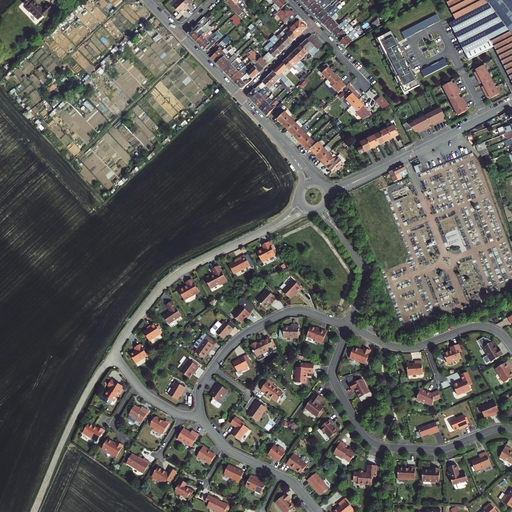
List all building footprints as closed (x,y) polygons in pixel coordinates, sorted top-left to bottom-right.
[(32,1),(30,0),(25,0),(23,3),(27,7),(25,8),(29,13),(30,12),(38,20),(42,15),(44,17),(53,9),(47,4),(42,8),(41,7),(40,7),(33,0),(32,1)] [(185,11),(189,9),(180,0),(179,0),(172,7),(179,14),(184,10),(185,11)] [(190,4),(193,0),(180,0),(189,9),(191,6),(190,4)] [(232,0),(225,0),(231,6),(232,6),(233,7),(232,8),(236,12),(240,8),(232,0)] [(241,0),(232,0),(240,8),(245,13),(246,12),(242,7),(246,4),(241,0)] [(287,3),(283,0),(278,0),(275,4),(281,10),(287,3)] [(315,0),(314,1),(313,0),(310,0),(304,5),(308,9),(316,2),(318,0),(315,0)] [(451,23),(467,54),(470,59),(489,49),(490,50),(495,47),(511,81),(511,0),(446,0),(457,19),(451,23)] [(321,2),(318,4),(316,2),(308,9),(312,13),(320,6),(323,3),(321,2)] [(325,5),(321,8),(320,6),(312,13),(316,17),(323,10),(327,7),(325,5)] [(281,11),(280,10),(276,14),(285,22),(288,19),(295,12),(294,10),(292,12),(286,6),(281,11)] [(261,21),(250,9),(248,12),(259,23),(261,21)] [(328,9),(325,12),(323,10),(316,17),(319,21),(327,14),(330,11),(328,9)] [(300,22),(302,19),(295,12),(288,19),(292,23),(302,33),(306,28),(300,22)] [(331,13),(329,16),(327,14),(319,21),(323,25),(331,18),(333,16),(331,13)] [(438,14),(402,32),(406,38),(441,20),(438,14)] [(234,24),(240,19),(237,15),(231,21),(234,24)] [(334,17),(332,19),(331,18),(323,25),(331,33),(338,26),(335,23),(337,21),(334,17)] [(204,27),(207,24),(202,19),(189,32),(188,35),(192,39),(204,27)] [(237,27),(242,21),(240,19),(234,24),(237,27)] [(373,23),(376,27),(381,22),(378,19),(373,23)] [(338,26),(331,33),(335,38),(345,29),(342,27),(343,26),(343,25),(346,22),(344,21),(342,23),(341,24),(338,26)] [(291,24),(293,27),(290,29),(297,37),(302,33),(292,23),(291,24)] [(209,28),(207,30),(204,27),(192,39),(196,43),(205,34),(206,33),(209,30),(210,29),(209,28)] [(290,29),(288,27),(283,31),(292,41),(297,37),(290,29)] [(349,28),(348,27),(345,29),(335,38),(340,42),(351,32),(353,30),(350,27),(349,28)] [(406,92),(420,85),(416,78),(417,78),(412,69),(413,68),(411,63),(410,64),(403,51),(404,50),(401,45),(400,45),(396,37),(392,30),(378,37),(382,44),(381,44),(388,58),(389,58),(395,71),(395,72),(402,85),(406,92)] [(280,34),(277,37),(280,40),(287,47),(292,41),(283,31),(282,31),(280,34)] [(351,32),(340,42),(345,48),(352,41),(356,38),(353,36),(356,33),(354,32),(353,33),(351,32)] [(207,40),(209,38),(205,34),(196,43),(201,48),(207,41),(207,40)] [(209,38),(207,40),(207,41),(201,48),(204,51),(205,49),(207,51),(216,42),(213,39),(215,36),(213,34),(212,35),(209,38)] [(280,52),(287,47),(280,40),(277,37),(275,35),(269,40),(271,42),(274,46),(280,52)] [(311,36),(307,39),(301,45),(309,53),(312,57),(319,51),(318,50),(320,47),(321,46),(311,36)] [(269,53),(274,58),(280,52),(274,46),(271,42),(264,48),(269,53)] [(309,53),(301,45),(297,49),(305,57),(309,53)] [(250,53),(253,57),(258,62),(264,68),(269,64),(263,58),(263,57),(261,59),(256,54),(256,55),(249,47),(246,49),(250,53)] [(220,48),(217,50),(217,52),(210,58),(216,64),(225,55),(226,54),(220,48)] [(305,57),(297,49),(293,53),(300,61),(305,57)] [(274,58),(269,53),(263,58),(269,64),(274,58)] [(300,61),(293,53),(290,56),(297,64),(299,62),(301,65),(303,63),(300,61)] [(230,55),(228,58),(225,55),(216,64),(220,68),(231,57),(230,55)] [(297,64),(290,56),(286,59),(296,69),(299,66),(297,64)] [(230,60),(233,58),(231,57),(220,68),(223,71),(232,62),(230,60)] [(445,58),(421,70),(424,77),(449,65),(445,58)] [(296,69),(286,59),(283,63),(289,69),(292,73),(296,69)] [(237,63),(235,65),(232,62),(223,71),(227,75),(239,64),(237,63)] [(264,68),(258,62),(254,66),(259,72),(264,68)] [(283,75),(289,69),(283,63),(274,71),(281,79),(285,82),(289,87),(292,84),(283,75)] [(328,79),(334,73),(325,63),(318,69),(328,79)] [(237,67),(240,65),(239,64),(227,75),(231,79),(238,72),(236,70),(238,68),(237,67)] [(476,75),(478,78),(489,72),(486,65),(477,69),(478,71),(476,72),(477,74),(476,75)] [(259,72),(254,66),(249,70),(255,76),(259,72)] [(255,76),(249,70),(247,73),(250,76),(253,79),(255,76)] [(243,74),(240,71),(238,72),(231,79),(235,84),(246,73),(245,71),(243,74)] [(274,71),(270,75),(277,82),(281,79),(274,71)] [(489,72),(478,78),(479,81),(480,81),(481,83),(483,82),(484,84),(493,79),(489,72)] [(250,76),(247,73),(246,73),(235,84),(240,88),(242,88),(246,85),(245,84),(246,82),(244,81),(250,76)] [(328,79),(324,83),(330,89),(333,86),(335,89),(339,93),(346,86),(342,82),(340,80),(340,79),(334,73),(328,79)] [(277,82),(270,75),(266,78),(274,86),(277,82)] [(274,86),(266,78),(263,82),(267,86),(270,90),(274,86)] [(493,79),(484,84),(485,86),(483,87),(484,89),(483,89),(485,92),(496,87),(493,79)] [(444,85),(448,93),(459,87),(458,84),(457,84),(456,82),(454,83),(453,81),(444,85)] [(259,94),(262,91),(258,86),(249,95),(249,98),(252,101),(259,94)] [(459,87),(448,93),(451,100),(460,96),(459,94),(461,93),(460,91),(461,90),(459,87)] [(496,87),(485,92),(487,96),(487,95),(488,97),(490,96),(491,99),(500,94),(496,87)] [(341,98),(349,91),(346,88),(339,95),(341,98)] [(349,91),(341,98),(341,99),(349,107),(350,106),(352,105),(358,99),(352,93),(349,91)] [(264,94),(261,96),(259,94),(252,101),(255,105),(263,97),(265,95),(264,94)] [(282,96),(281,94),(273,102),(262,112),(266,116),(267,115),(274,109),(272,107),(281,99),(281,98),(282,96)] [(391,105),(382,95),(375,101),(383,109),(391,105)] [(460,96),(451,100),(455,107),(466,101),(465,98),(464,99),(463,96),(461,97),(460,96)] [(268,97),(265,100),(263,97),(255,105),(259,108),(269,98),(268,97)] [(262,112),(273,102),(269,98),(259,108),(262,112)] [(364,105),(358,99),(352,105),(358,111),(356,112),(362,119),(365,118),(372,114),(363,106),(364,105)] [(466,101),(455,107),(458,114),(467,110),(466,108),(468,107),(467,105),(468,105),(466,101)] [(441,107),(434,111),(439,122),(443,121),(442,120),(444,119),(443,117),(445,116),(444,113),(441,107)] [(291,117),(294,115),(288,109),(284,113),(280,110),(276,114),(279,118),(278,119),(283,124),(291,117)] [(511,110),(501,115),(499,116),(500,118),(504,116),(505,119),(507,118),(507,119),(509,118),(511,117),(511,110)] [(434,111),(426,115),(431,123),(433,122),(434,124),(436,123),(436,124),(439,122),(434,111)] [(426,115),(419,118),(425,130),(429,128),(428,127),(430,126),(429,124),(431,123),(426,115)] [(289,130),(296,123),(291,117),(283,124),(289,130)] [(499,136),(501,135),(510,132),(511,130),(511,117),(509,118),(511,125),(503,128),(502,126),(496,128),(499,136)] [(413,128),(416,131),(419,130),(420,132),(422,131),(425,130),(419,118),(409,124),(413,128)] [(294,135),(302,128),(296,123),(289,130),(294,135)] [(399,134),(395,125),(388,128),(392,138),(399,134)] [(299,141),(307,133),(302,128),(294,135),(299,141)] [(392,138),(388,128),(381,132),(385,141),(392,138)] [(511,137),(511,130),(510,132),(511,135),(502,138),(503,141),(511,137)] [(385,141),(381,132),(374,135),(379,145),(385,141)] [(304,146),(312,138),(307,133),(299,141),(304,146)] [(379,145),(374,135),(367,139),(372,148),(379,145)] [(502,145),(503,148),(508,146),(511,144),(511,137),(503,141),(504,144),(502,145)] [(310,149),(316,143),(312,138),(304,146),(308,151),(310,149)] [(367,139),(361,142),(362,145),(358,147),(361,154),(372,148),(367,139)] [(323,147),(318,142),(316,143),(310,149),(315,155),(323,147)] [(486,148),(484,142),(475,145),(478,151),(486,148)] [(321,161),(329,153),(323,147),(315,155),(321,161)] [(337,157),(334,154),(331,156),(329,153),(321,161),(330,171),(340,161),(342,163),(345,161),(339,155),(337,157)] [(408,174),(404,165),(389,173),(391,178),(392,178),(393,181),(393,182),(398,180),(398,181),(402,179),(401,177),(408,174)] [(380,186),(391,182),(388,175),(377,180),(380,186)] [(378,189),(374,183),(360,190),(364,196),(378,189)] [(275,255),(273,251),(271,246),(269,242),(262,245),(264,249),(257,253),(262,262),(275,255)] [(244,254),(236,257),(236,259),(233,260),(227,263),(232,273),(249,264),(244,254)] [(210,275),(205,278),(210,288),(219,284),(220,285),(227,282),(218,266),(211,269),(214,275),(211,276),(210,275)] [(290,299),(294,295),(296,293),(297,293),(302,288),(299,286),(295,282),(293,279),(282,290),(290,299)] [(199,292),(199,291),(197,288),(192,280),(186,283),(188,287),(185,288),(184,287),(179,291),(185,301),(199,292)] [(267,290),(257,301),(265,309),(269,305),(268,304),(270,302),(270,303),(271,302),(273,303),(277,299),(267,290)] [(181,316),(172,301),(166,305),(170,311),(163,316),(168,324),(181,316)] [(232,315),(241,322),(244,318),(247,316),(248,317),(251,313),(241,305),(232,315)] [(231,332),(233,329),(228,324),(224,321),(222,324),(222,325),(221,327),(217,323),(212,330),(212,331),(215,334),(216,332),(224,338),(226,335),(230,331),(231,332)] [(155,324),(151,327),(152,329),(149,331),(145,334),(151,343),(162,335),(155,324)] [(292,327),(285,327),(285,331),(280,331),(280,338),(286,338),(299,338),(299,324),(292,324),(292,327)] [(319,329),(311,326),(307,337),(316,340),(315,341),(323,344),(327,331),(320,329),(319,329)] [(210,349),(211,350),(214,346),(204,339),(207,335),(205,334),(203,335),(202,336),(199,340),(198,340),(194,345),(194,346),(197,349),(195,352),(203,358),(206,355),(210,349)] [(256,343),(250,347),(253,351),(252,351),(253,353),(254,352),(256,357),(263,354),(264,354),(275,348),(269,338),(259,343),(260,344),(257,345),(256,343)] [(489,358),(491,362),(501,356),(500,356),(503,354),(499,348),(497,349),(492,342),(489,344),(488,344),(487,344),(487,345),(482,348),(487,355),(487,357),(488,358),(489,358)] [(136,350),(129,354),(135,363),(147,355),(139,344),(134,347),(136,350)] [(459,344),(451,347),(452,351),(451,351),(450,351),(445,353),(448,362),(449,363),(450,363),(463,358),(460,352),(462,351),(459,344)] [(361,350),(354,347),(350,358),(366,364),(371,351),(365,348),(364,351),(363,350),(362,351),(361,350)] [(240,359),(233,363),(237,372),(241,370),(242,372),(248,369),(247,367),(249,366),(244,357),(240,358),(240,359)] [(190,378),(193,374),(194,372),(195,372),(199,367),(189,359),(181,371),(190,378)] [(413,363),(407,364),(409,375),(423,373),(422,360),(415,361),(416,364),(414,364),(413,363)] [(507,361),(496,368),(505,382),(511,377),(511,371),(510,369),(511,368),(507,361)] [(301,368),(297,368),(296,382),(297,383),(300,384),(302,383),(307,384),(308,374),(314,374),(315,365),(302,363),(301,368)] [(464,381),(455,385),(458,396),(472,390),(470,386),(473,385),(468,373),(462,375),(464,381)] [(357,379),(350,383),(355,391),(358,389),(359,392),(358,392),(361,397),(370,393),(371,391),(364,378),(358,381),(357,379)] [(104,396),(113,401),(117,395),(118,396),(124,386),(112,379),(108,386),(109,387),(109,388),(110,388),(109,390),(108,389),(104,396)] [(269,379),(261,390),(272,398),(272,399),(277,403),(283,393),(278,390),(279,388),(272,384),(273,382),(269,379)] [(169,392),(170,395),(177,400),(185,387),(184,386),(180,384),(175,381),(173,384),(173,386),(169,392)] [(213,392),(210,396),(214,399),(212,402),(212,404),(219,408),(220,408),(223,405),(219,403),(228,390),(218,383),(213,389),(215,390),(213,393),(213,392)] [(419,397),(418,399),(432,406),(435,400),(441,398),(438,390),(431,393),(430,393),(429,393),(428,392),(426,391),(427,391),(420,388),(418,392),(420,393),(420,395),(419,394),(418,396),(419,397)] [(318,403),(319,402),(322,397),(315,393),(305,407),(317,416),(319,413),(324,407),(320,405),(318,403)] [(251,411),(248,414),(257,421),(260,421),(262,417),(262,415),(267,408),(257,401),(252,407),(254,408),(252,411),(251,411)] [(496,401),(481,407),(486,418),(493,415),(494,416),(501,413),(496,401)] [(141,407),(140,408),(140,409),(137,408),(134,406),(128,415),(132,417),(131,418),(140,424),(148,411),(141,407)] [(465,415),(451,421),(455,431),(464,427),(465,428),(469,426),(465,415)] [(232,432),(236,435),(240,438),(241,436),(245,431),(246,432),(247,430),(249,427),(244,423),(245,422),(236,416),(232,422),(237,425),(232,432)] [(154,417),(150,424),(150,427),(153,428),(152,429),(160,434),(162,434),(169,423),(165,421),(163,421),(163,422),(159,420),(160,419),(156,417),(154,417)] [(322,425),(319,427),(323,433),(325,432),(329,438),(338,432),(335,428),(334,428),(332,425),(333,424),(330,420),(324,424),(322,425)] [(435,431),(435,433),(439,431),(436,422),(419,428),(422,436),(429,434),(435,431)] [(89,423),(83,433),(97,441),(104,429),(98,426),(97,428),(96,427),(96,428),(94,427),(95,426),(89,423)] [(184,428),(177,439),(182,442),(183,441),(186,443),(186,444),(191,447),(199,434),(192,430),(190,433),(187,431),(187,430),(184,428)] [(108,439),(102,449),(116,457),(124,446),(118,442),(117,444),(116,444),(116,445),(114,443),(114,442),(108,439)] [(346,445),(340,442),(337,446),(333,452),(334,454),(342,459),(342,458),(348,462),(354,453),(347,449),(346,449),(344,448),(346,445)] [(274,444),(268,452),(275,457),(275,458),(279,461),(285,452),(284,451),(285,450),(279,445),(278,447),(274,444)] [(204,445),(197,456),(211,463),(216,454),(209,450),(209,449),(204,445)] [(511,448),(507,445),(500,457),(505,460),(505,459),(511,462),(511,450),(511,451),(511,449),(511,448)] [(472,460),(476,470),(482,468),(483,469),(492,465),(486,451),(479,454),(480,457),(472,460)] [(150,462),(144,459),(143,460),(138,457),(132,454),(127,463),(144,473),(150,462)] [(292,455),(285,465),(289,468),(290,467),(295,471),(299,474),(306,465),(292,455)] [(229,464),(225,472),(226,475),(233,478),(234,480),(239,483),(244,471),(237,468),(237,469),(234,467),(234,466),(229,464)] [(353,472),(353,480),(358,481),(358,483),(372,484),(372,475),(376,475),(376,465),(367,464),(366,473),(363,473),(363,471),(359,470),(359,472),(353,472)] [(450,477),(453,485),(467,481),(464,472),(459,473),(456,465),(448,467),(451,476),(450,477)] [(398,467),(397,478),(409,479),(409,478),(414,479),(415,466),(408,466),(408,468),(405,468),(405,467),(398,467)] [(152,477),(164,484),(167,480),(168,481),(170,482),(177,471),(171,467),(167,473),(157,467),(152,477)] [(423,469),(422,481),(439,482),(440,468),(433,468),(433,470),(431,470),(430,470),(423,469)] [(316,471),(307,479),(314,488),(315,487),(321,493),(329,487),(316,471)] [(251,475),(245,486),(261,493),(266,483),(260,480),(260,481),(257,480),(258,478),(251,475)] [(181,479),(178,486),(179,486),(178,487),(177,487),(176,489),(177,489),(176,491),(177,495),(181,494),(187,498),(188,496),(191,496),(194,491),(186,486),(188,483),(181,479)] [(506,494),(502,500),(511,506),(511,488),(507,494),(506,494)] [(208,494),(205,501),(209,503),(207,506),(218,511),(217,511),(224,511),(228,504),(224,502),(223,503),(219,500),(208,494)] [(288,511),(293,508),(289,503),(289,504),(287,502),(288,501),(290,499),(285,494),(274,503),(281,511),(288,511)] [(337,507),(333,510),(335,511),(347,511),(348,511),(350,511),(354,509),(344,497),(338,502),(340,505),(337,508),(337,507)] [(486,509),(481,511),(498,511),(490,502),(484,507),(486,509)]
